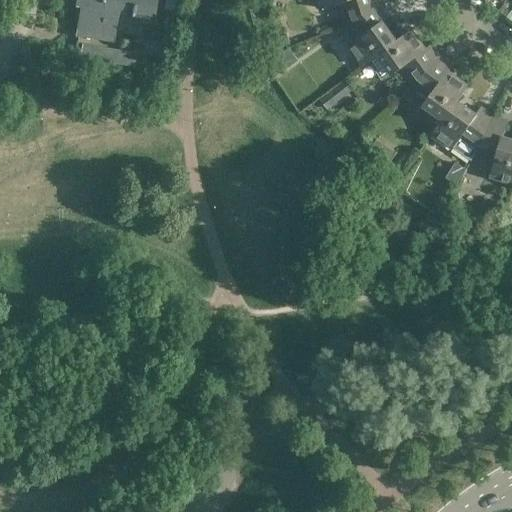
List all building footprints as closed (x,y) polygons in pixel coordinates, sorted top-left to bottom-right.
[(74,0),(74,5),(79,5),(74,35),(113,41),(117,12),(153,18),(155,0),(74,0)] [(179,12),(181,0),(164,0),(163,9),(179,12)] [(318,0),(321,8),(337,3),(344,22),(380,4),(379,0),(318,0)] [(390,17),(380,4),(344,22),(356,38),(349,43),(363,64),(368,61),(396,41),(396,40),(382,22),(390,17)] [(396,41),(368,61),(382,80),(399,68),(411,85),(440,57),(431,44),(424,50),(410,30),(396,40),(396,41)] [(287,34),(280,36),(283,46),(290,44),(287,34)] [(93,59),(95,46),(81,44),(79,57),(93,59)] [(411,85),(412,85),(401,95),(410,102),(418,90),(428,97),(422,104),(442,119),(455,101),(456,102),(466,87),(447,74),(453,66),(440,57),(411,85)] [(277,74),(285,69),(278,58),(270,64),(277,74)] [(319,99),(327,110),(337,102),(328,92),(319,99)] [(455,101),(442,119),(433,133),(471,160),(475,153),(492,117),(479,108),(474,115),(456,102),(455,101)] [(505,121),(492,117),(475,153),(495,159),(490,176),(511,182),(511,141),(502,139),(508,122),(505,121)] [(500,217),(504,204),(484,198),(480,210),(500,217)]
